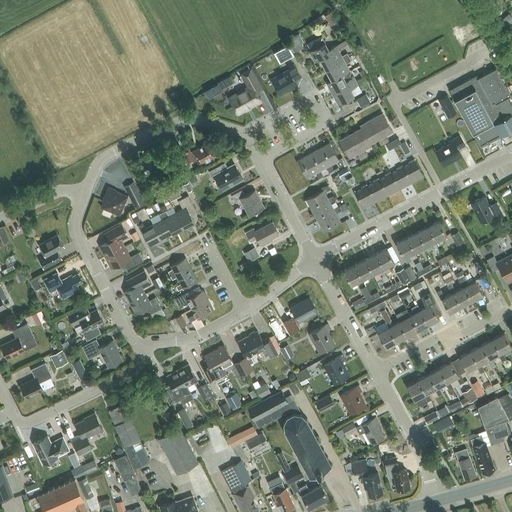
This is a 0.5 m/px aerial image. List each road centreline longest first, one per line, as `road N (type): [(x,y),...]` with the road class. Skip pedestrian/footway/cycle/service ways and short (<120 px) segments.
road 1 (residential): [(316,259),(511,155)]
road 2 (residential): [(147,345),(134,372),(30,422),(14,417),(0,387)]
road 3 (residential): [(247,133),(203,119),(179,122),(107,154),(85,194)]
road 4 (residential): [(85,194),(78,239),(129,336),(147,345)]
road 5 (residential): [(261,158),(318,126),(315,104),(247,133)]
road 6 (residential): [(511,308),(375,371)]
road 7 (residential): [(435,502),(422,456),(375,371)]
road 8 (residential): [(375,371),(316,259)]
